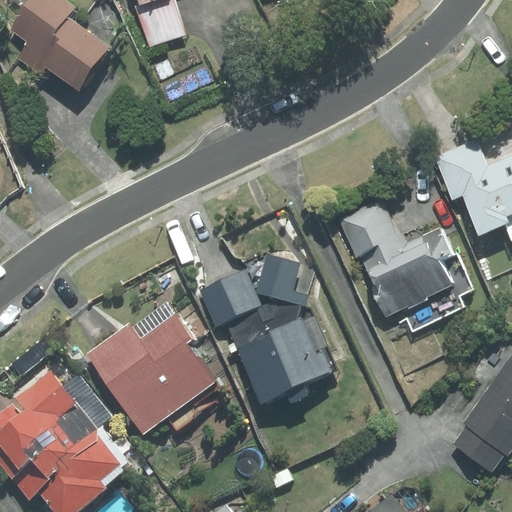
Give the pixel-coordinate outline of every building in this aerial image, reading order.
[(68,0),(33,0),(10,32),(30,46),(19,61),(47,81),(53,72),(88,97),(121,50),(79,20),(85,12),(68,0)] [(182,0),(142,0),(158,49),(194,38),(182,0)] [(488,240),(511,229),(511,276),(508,279),(511,287),(511,160),(494,169),(476,130),(435,150),(460,204),(469,200),(488,240)] [(342,220),(393,321),(460,287),(448,265),(461,258),(444,224),(407,243),(384,199),(342,220)] [(302,291),(305,261),(266,257),(262,295),(313,306),(314,292),(302,291)] [(268,307),(248,269),(201,294),(221,332),(268,307)] [(134,325),(93,354),(151,439),(226,388),(198,347),(203,343),(183,314),(145,340),(134,325)] [(322,316),(243,351),(270,410),(345,377),(333,351),(337,350),(322,316)] [(511,457),(511,359),(469,424),(473,427),(458,449),(499,477),(511,457)] [(47,494),(62,511),(89,511),(116,488),(111,483),(134,462),(79,400),(56,421),(42,405),(28,418),(14,402),(0,415),(0,459),(38,502),(47,494)] [(407,511),(393,493),(369,511),(407,511)]
